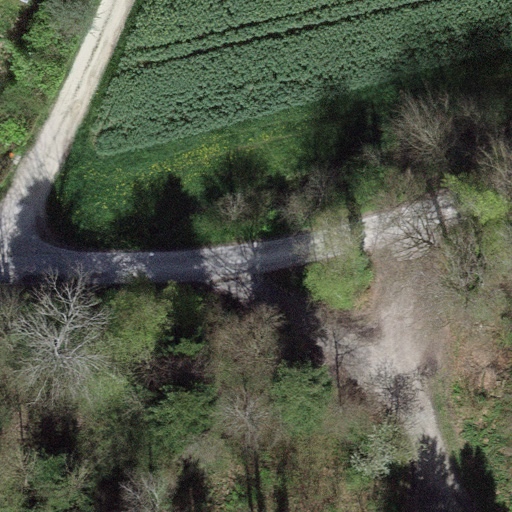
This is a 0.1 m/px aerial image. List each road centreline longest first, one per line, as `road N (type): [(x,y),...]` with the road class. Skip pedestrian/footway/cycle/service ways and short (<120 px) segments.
road 1 (unclassified): [(0,271),(215,264),(436,224),(511,202)]
road 2 (track): [(436,224),(426,255),(427,471),(403,511)]
road 3 (track): [(120,0),(57,134),(0,230)]
